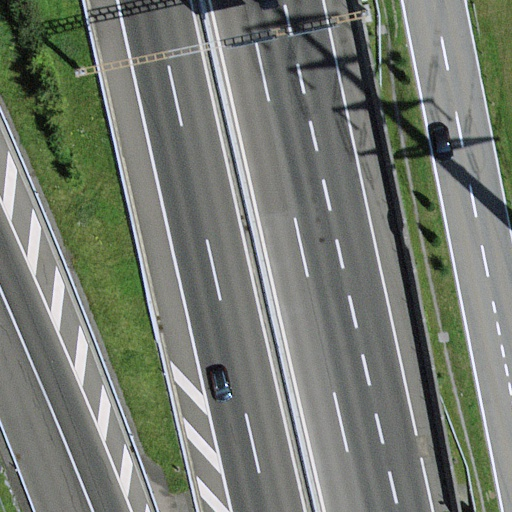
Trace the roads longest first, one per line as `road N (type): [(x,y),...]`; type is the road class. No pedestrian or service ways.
road 1 (motorway): [(361,511),(246,0)]
road 2 (motorway): [(154,0),(268,511)]
road 3 (primary): [(433,0),(511,396)]
road 4 (motorway): [(0,244),(110,511)]
